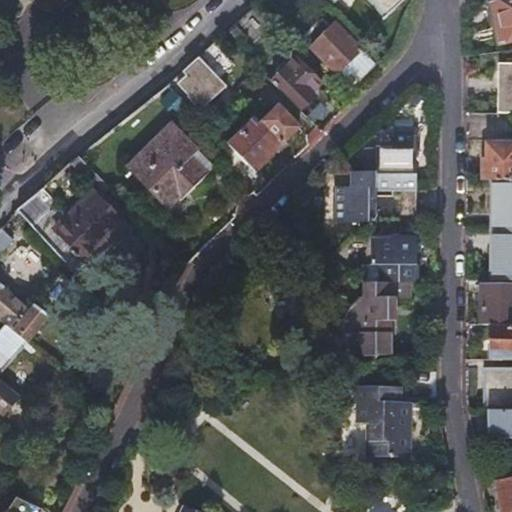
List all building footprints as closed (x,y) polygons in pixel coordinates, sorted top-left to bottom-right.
[(331,0),(337,6),(343,0),(363,0),(384,21),(405,0),(331,0)] [(511,40),(511,1),(491,7),(500,43),(511,40)] [(245,56),(278,25),(258,5),(225,35),(245,56)] [(334,23),(310,46),(337,74),(360,51),(334,23)] [(225,35),(184,72),(187,76),(178,85),(202,110),(228,85),(221,79),(246,56),(245,56),(225,35)] [(273,83),(301,112),(316,96),(312,93),(322,82),(297,58),(273,83)] [(497,115),(511,115),(511,65),(497,66),(497,115)] [(243,161),(294,123),(278,108),(255,130),(249,125),(228,146),(243,161)] [(295,123),(243,162),(252,172),(254,174),(300,129),(295,123)] [(171,129),(129,170),(168,208),(178,198),(182,202),(207,178),(191,161),(197,155),(171,129)] [(376,176),(376,192),(416,192),(416,140),(392,140),(392,151),(376,151),(376,176)] [(492,183),(511,183),(511,146),(487,146),(486,163),(483,163),(482,183),(492,183)] [(231,171),(242,182),(252,172),(243,162),(231,171)] [(231,171),(231,172),(241,183),(242,182),(231,171)] [(376,226),(376,192),(376,176),(351,176),(351,191),(336,191),(336,226),(376,226)] [(492,233),(511,233),(511,183),(492,183),(492,233)] [(18,212),(78,276),(117,237),(121,241),(134,229),(98,193),(69,222),(37,190),(17,210),(18,212)] [(491,282),(511,282),(511,233),(492,233),(491,282)] [(381,286),(410,286),(416,286),(416,242),(371,242),(371,268),(381,268),(381,286)] [(0,318),(27,341),(75,283),(62,268),(30,307),(0,281),(0,318)] [(381,286),(364,286),(364,301),(361,301),(349,311),(343,323),(343,337),(358,337),(364,359),(391,359),(391,325),(396,325),(396,303),(410,303),(410,286),(381,286)] [(511,286),(481,287),(481,326),(492,326),(511,326),(511,286)] [(0,413),(2,416),(17,396),(0,381),(0,373),(27,341),(0,318),(0,413)] [(511,360),(511,326),(492,326),(491,360),(511,360)] [(511,370),(483,370),(482,412),(487,412),(511,412),(511,370)] [(358,429),(369,430),(368,461),(410,461),(411,407),(401,406),(402,391),(358,390),(358,429)] [(511,440),(511,412),(487,412),(487,447),(505,447),(505,441),(511,440)] [(146,446),(130,447),(121,477),(135,481),(146,446)] [(511,511),(511,482),(496,485),(500,511),(511,511)] [(42,511),(16,500),(7,511),(42,511)]
